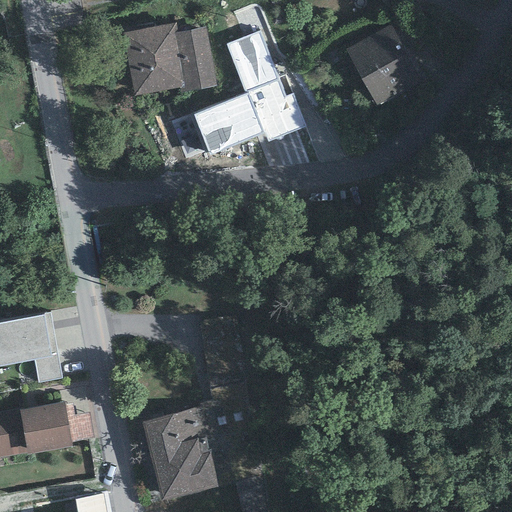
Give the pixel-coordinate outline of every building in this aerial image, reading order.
[(175,23),(122,33),(134,96),(181,87),(182,94),(217,87),(206,26),(177,32),(175,23)] [(389,25),(346,50),(378,105),(421,80),(389,25)] [(258,32),(226,44),(246,94),(194,115),(209,154),(263,133),(267,143),(305,128),(284,75),(277,78),(258,32)] [(44,314),(44,315),(51,357),(57,356),(50,313),(44,314)] [(236,313),(205,318),(217,384),(247,379),(236,313)] [(0,366),(35,360),(51,357),(44,315),(0,323),(0,366)] [(51,357),(35,360),(38,382),(61,378),(57,356),(51,357)] [(19,408),(0,411),(0,457),(26,453),(27,455),(72,447),(71,442),(65,405),(64,402),(20,410),(19,408)] [(72,403),(65,405),(71,442),(94,438),(89,413),(74,416),(72,403)] [(145,422),(162,495),(215,483),(204,438),(199,440),(192,411),(145,422)] [(103,494),(75,499),(77,511),(111,511),(107,492),(102,493),(103,494)]
